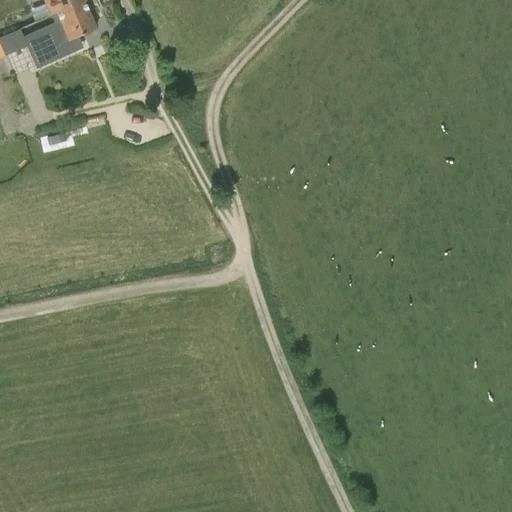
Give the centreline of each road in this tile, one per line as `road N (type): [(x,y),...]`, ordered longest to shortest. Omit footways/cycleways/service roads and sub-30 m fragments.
road 1 (track): [(342,511),(243,268),(241,223),(209,132),(213,90),(302,0)]
road 2 (track): [(243,266),(0,315)]
road 3 (track): [(122,0),(206,184),(232,197)]
